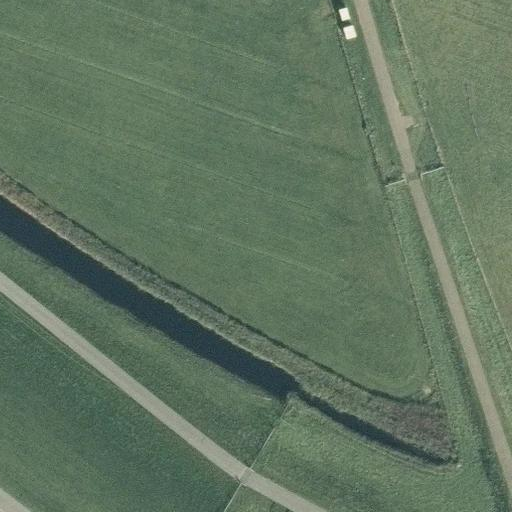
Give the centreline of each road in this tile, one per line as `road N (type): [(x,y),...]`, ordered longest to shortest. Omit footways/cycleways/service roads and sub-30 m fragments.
road 1 (unclassified): [(511,480),(358,0)]
road 2 (unclassified): [(309,511),(237,469),(0,283)]
